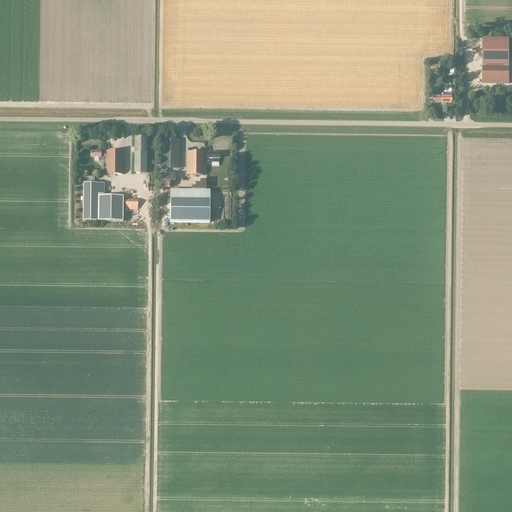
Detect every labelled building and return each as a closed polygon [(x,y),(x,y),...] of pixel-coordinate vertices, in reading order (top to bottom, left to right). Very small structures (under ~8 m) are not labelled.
[(482,65),(482,83),(509,83),(509,65),(509,40),(482,40),(482,65)] [(452,103),(453,93),(441,92),(440,103),(452,103)] [(134,137),(134,173),(146,173),(147,137),(134,137)] [(161,141),(161,168),(179,168),(179,141),(161,141)] [(90,152),(90,157),(98,158),(98,162),(106,162),(105,174),(123,175),(123,152),(106,151),(106,153),(101,153),(101,152),(90,152)] [(219,159),(219,153),(209,153),(187,152),(187,175),(204,176),(204,159),(209,159),(212,159),(212,162),(218,162),(219,159)] [(83,221),(123,222),(123,196),(98,196),(98,184),(83,184),(83,221)] [(209,223),(210,198),(210,190),(170,190),(170,211),(167,211),(167,216),(170,216),(170,223),(209,223)] [(138,210),(138,199),(125,199),(125,210),(138,210)]
